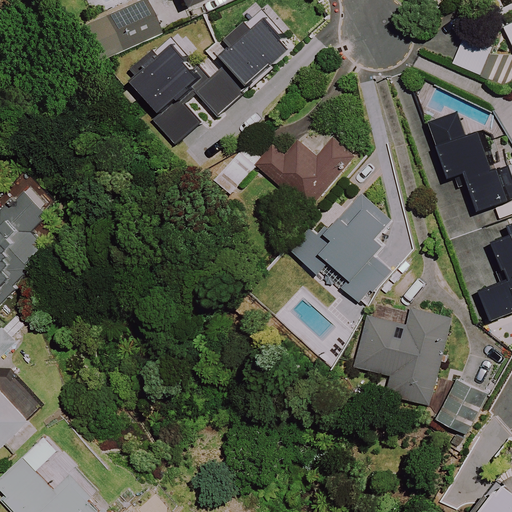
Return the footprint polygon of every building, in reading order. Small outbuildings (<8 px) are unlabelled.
[(178,0),(184,11),(207,0),(178,0)] [(508,26),(511,24),(511,0),(486,0),(500,30),(508,26)] [(160,37),(146,3),(73,32),(87,67),(160,37)] [(511,86),(511,55),(468,36),(455,64),(511,89),(511,86)] [(150,82),(176,63),(161,42),(135,60),(150,82)] [(278,101),(224,50),(190,87),(204,100),(208,95),(230,116),(221,125),(239,142),(278,101)] [(471,136),(463,113),(435,123),(455,179),(471,173),(485,212),(511,202),(511,174),(510,168),(496,173),(482,132),(471,136)] [(235,195),(260,166),(312,211),(359,157),(337,138),(321,157),(304,142),(290,157),(276,145),(264,159),(249,146),(219,181),(235,195)] [(0,305),(55,247),(37,230),(62,204),(29,173),(0,202),(0,305)] [(311,223),(290,247),(361,310),(420,244),(367,197),(330,239),(311,223)] [(511,318),(511,235),(498,241),(511,276),(511,281),(486,291),(496,316),(499,324),(511,318)] [(391,394),(433,404),(454,320),(415,310),(411,327),(372,317),(359,367),(396,376),(391,394)] [(30,323),(20,315),(6,330),(0,324),(0,366),(22,343),(16,338),(30,323)] [(40,430),(0,387),(0,450),(1,452),(19,435),(26,443),(40,430)] [(117,511),(44,438),(0,481),(0,487),(10,498),(7,501),(18,511),(117,511)] [(511,511),(511,482),(486,509),(488,511),(511,511)]
